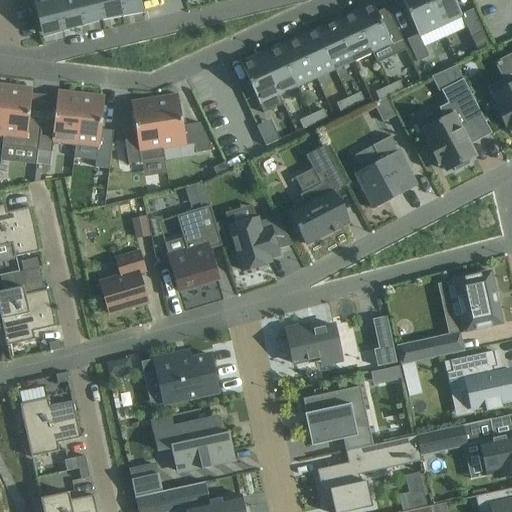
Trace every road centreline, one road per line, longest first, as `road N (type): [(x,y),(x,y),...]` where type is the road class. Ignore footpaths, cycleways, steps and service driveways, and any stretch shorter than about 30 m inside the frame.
road 1 (residential): [(0,67),(152,85),(339,0)]
road 2 (residential): [(239,316),(339,281),(510,185)]
road 3 (residential): [(274,0),(15,64)]
road 4 (residential): [(239,316),(284,511)]
road 5 (residential): [(41,188),(78,360)]
road 6 (residential): [(78,360),(239,316)]
road 7 (residential): [(78,360),(110,511)]
